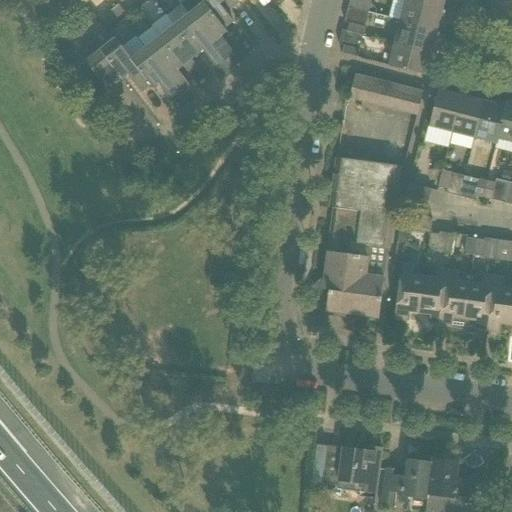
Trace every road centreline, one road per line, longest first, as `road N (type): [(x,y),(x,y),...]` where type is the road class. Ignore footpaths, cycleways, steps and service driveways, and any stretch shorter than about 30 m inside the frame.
road 1 (residential): [(511,401),(281,368),(267,342),(315,54)]
road 2 (residential): [(117,133),(168,130),(283,48),(315,54)]
